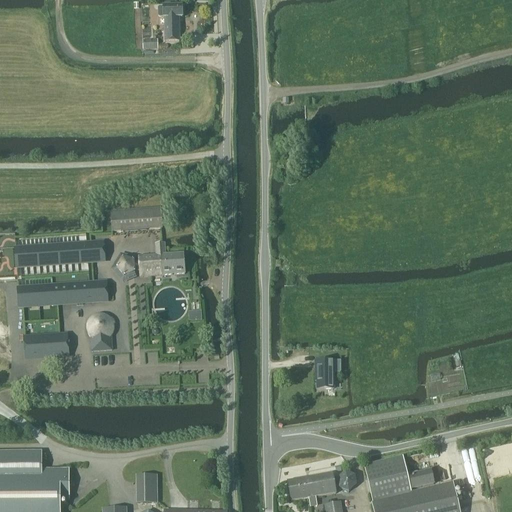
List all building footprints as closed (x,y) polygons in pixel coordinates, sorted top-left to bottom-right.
[(178,19),(182,19),(182,7),(163,8),(159,9),(158,10),(158,17),(159,19),(163,18),(163,19),(164,19),(165,43),(179,43),(178,19)] [(157,50),(157,41),(142,42),(143,50),(157,50)] [(161,229),(160,209),(110,213),(112,233),(161,229)] [(16,268),(104,262),(102,244),(15,250),(16,268)] [(157,257),(154,257),(155,277),(184,275),(183,255),(166,256),(165,250),(165,245),(162,245),(157,246),(157,257)] [(121,256),(115,266),(118,267),(116,270),(124,279),(135,275),(134,273),(139,273),(139,270),(138,264),(134,265),(134,263),(131,262),(132,258),(121,256)] [(154,257),(138,258),(138,264),(139,270),(139,278),(155,277),(154,257)] [(102,284),(18,290),(19,308),(103,302),(106,302),(105,284),(102,284)] [(86,326),(85,329),(86,331),(86,333),(87,336),(88,338),(90,340),(92,341),(92,352),(110,351),(110,340),(111,338),(113,336),(114,334),(114,331),(114,329),(114,326),(113,324),(112,322),(111,320),(109,318),(107,317),(105,316),(102,315),(100,315),(97,315),(95,316),(93,317),(91,318),(89,320),(88,322),(86,324),(86,326)] [(67,357),(66,337),(25,340),(26,360),(67,357)] [(332,362),(315,362),(315,370),(317,369),(317,391),(332,391),(332,374),(335,374),(340,374),(340,363),(334,363),(332,363),(332,362)] [(0,511),(60,511),(60,501),(69,501),(69,470),(43,471),(42,453),(0,453),(0,511)] [(458,511),(453,486),(411,496),(402,458),(364,467),(373,505),(371,505),(372,511),(458,511)] [(412,490),(433,485),(430,472),(416,476),(416,474),(408,475),(412,490)] [(356,487),(354,477),(345,473),(337,480),(339,490),(348,493),(356,487)] [(315,498),(335,495),(332,475),(288,483),(291,503),(308,500),(310,508),(316,506),(315,498)] [(156,477),(136,477),(136,505),(157,505),(156,477)] [(324,511),(341,511),(340,503),(324,506),(324,511)]
